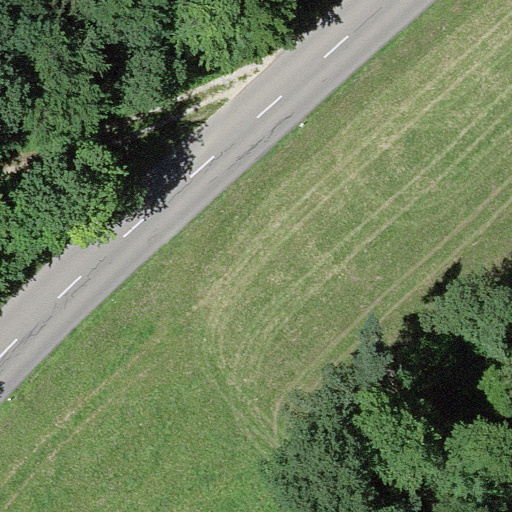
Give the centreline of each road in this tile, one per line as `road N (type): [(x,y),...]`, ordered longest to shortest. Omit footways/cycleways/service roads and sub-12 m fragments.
road 1 (tertiary): [(0,354),(386,0)]
road 2 (track): [(0,181),(62,139),(297,78)]
